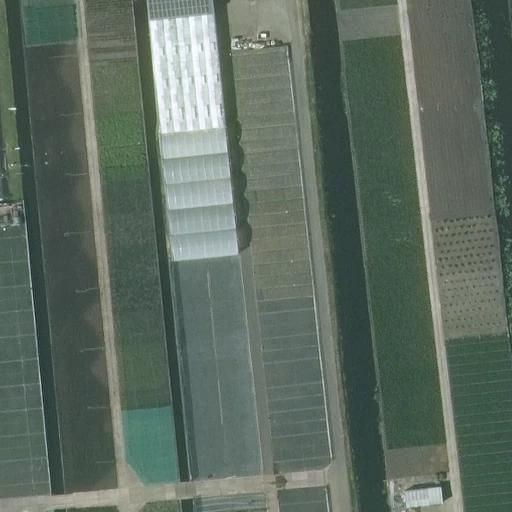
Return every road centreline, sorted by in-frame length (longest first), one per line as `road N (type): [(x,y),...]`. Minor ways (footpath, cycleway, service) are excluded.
road 1 (track): [(272,511),(221,26),(291,19)]
road 2 (track): [(457,511),(400,0)]
road 3 (unclassified): [(342,511),(289,0)]
road 4 (track): [(125,511),(77,0)]
road 5 (track): [(0,508),(338,476)]
